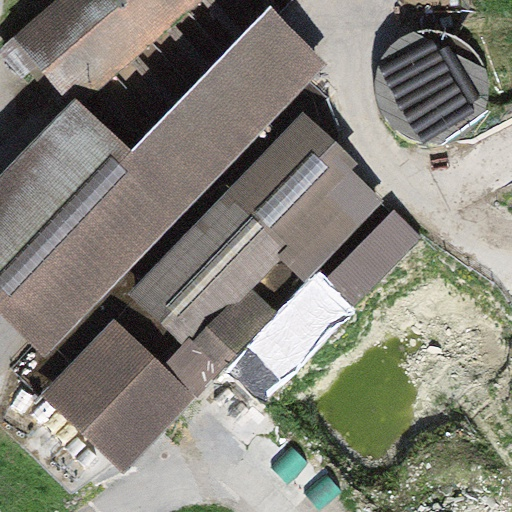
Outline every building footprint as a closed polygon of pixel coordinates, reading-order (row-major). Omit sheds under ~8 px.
[(190,0),(66,0),(21,39),(74,100),(190,0)] [(76,107),(0,185),(0,306),(46,351),(322,65),(271,16),(131,160),(76,107)] [(423,146),(483,104),(433,33),(373,76),(423,146)] [(301,115),(136,293),(195,347),(359,169),(301,115)] [(404,265),(377,290),(400,314),(426,289),(404,265)] [(191,398),(114,325),(46,396),(124,469),(191,398)]
